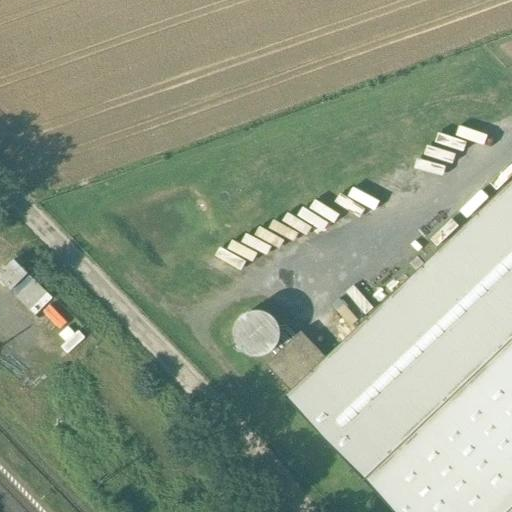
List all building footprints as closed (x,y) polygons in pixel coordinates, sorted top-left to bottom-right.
[(511,186),(288,399),(364,479),(511,339),(511,186)] [(11,258),(0,270),(0,281),(36,314),(52,296),(11,258)] [(280,331),(278,324),(274,319),(269,314),(262,312),(255,311),(249,313),(243,316),(238,321),(235,327),(234,334),(235,341),(238,347),(242,352),(248,355),(255,357),(262,357),(268,354),(274,350),(278,344),(280,338),(280,331)] [(326,358),(301,331),(265,365),(290,391),(326,358)] [(511,339),(364,479),(394,511),(508,511),(511,509),(511,339)]
